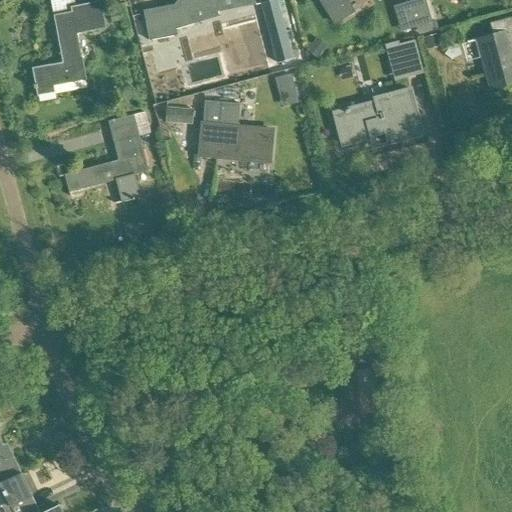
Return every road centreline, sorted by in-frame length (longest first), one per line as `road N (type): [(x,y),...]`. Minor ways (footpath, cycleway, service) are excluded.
road 1 (unclassified): [(45,328),(511,204)]
road 2 (residential): [(124,511),(53,363),(45,328)]
road 3 (residential): [(0,156),(45,328)]
